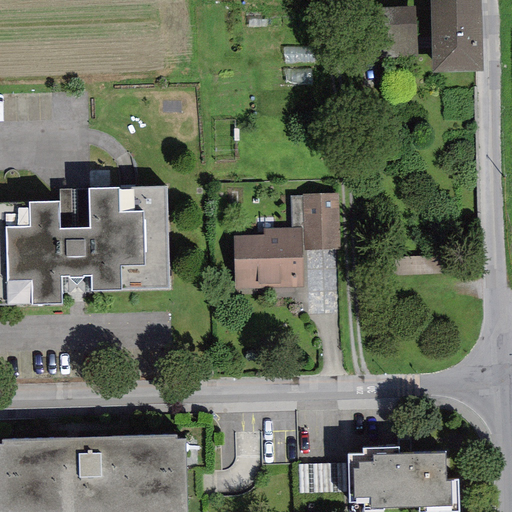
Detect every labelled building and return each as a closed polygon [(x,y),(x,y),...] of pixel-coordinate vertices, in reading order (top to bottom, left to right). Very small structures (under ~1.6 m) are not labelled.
[(479,0),(430,0),(431,72),(481,72),(479,0)] [(377,59),(417,57),(414,6),(374,8),(377,59)] [(417,47),(431,47),(430,10),(417,11),(417,47)] [(31,281),(31,305),(61,304),(61,277),(68,276),(68,278),(83,278),(83,276),(91,276),(92,292),(169,290),(166,187),(118,189),(60,190),(60,203),(30,204),(30,227),(5,228),(6,282),(31,281)] [(290,196),(291,228),(302,228),(302,250),(339,250),(337,194),(302,194),(302,196),(290,196)] [(302,250),(302,228),(291,228),(264,229),(264,236),(233,237),(235,290),(303,288),(302,250)] [(0,511),(186,511),(184,441),(177,441),(176,436),(3,441),(3,446),(0,445),(0,511)] [(348,455),(349,503),(363,503),(363,511),(384,511),(384,509),(419,508),(419,511),(458,511),(458,480),(446,480),(445,454),(398,455),(398,448),(362,449),(363,455),(348,455)]
